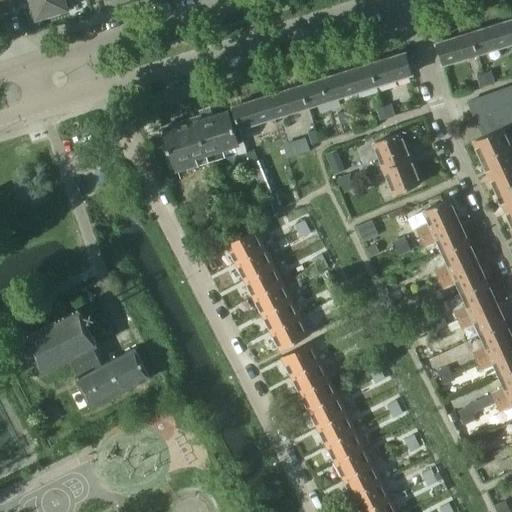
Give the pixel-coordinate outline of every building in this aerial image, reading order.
[(64,0),(29,0),(32,9),(31,12),(32,15),(34,17),(35,20),(67,10),(64,0)] [(504,22),(469,33),(475,54),(511,43),(504,22)] [(442,65),(475,54),(469,33),(435,44),(442,65)] [(405,53),(369,65),(375,86),(411,74),(405,53)] [(369,65),(335,75),(341,96),(375,86),(369,65)] [(490,71),(481,74),(485,86),(494,83),(490,71)] [(476,76),(480,87),(485,86),(481,74),(476,76)] [(335,75),(300,86),(307,107),(341,96),(335,75)] [(300,86),(266,97),(273,117),(307,107),(300,86)] [(511,123),(511,86),(468,103),(483,137),(502,128),(511,123)] [(238,128),(273,117),(266,97),(231,107),(238,128)] [(390,104),(383,107),(387,118),(394,116),(390,104)] [(376,109),(380,121),(387,118),(383,107),(376,109)] [(201,117),(194,119),(206,155),(235,146),(238,155),(246,152),(243,142),(238,144),(228,111),(201,120),(201,117)] [(208,160),(206,155),(194,119),(162,129),(168,148),(166,148),(167,151),(165,152),(170,168),(174,167),(175,170),(208,160)] [(472,142),(481,160),(511,146),(511,136),(507,139),(502,128),(483,137),(472,142)] [(311,144),(318,142),(315,130),(308,132),(311,144)] [(409,160),(399,133),(373,144),(380,162),(373,164),(374,169),(370,171),(372,176),(381,173),(380,171),(383,170),(409,160)] [(511,146),(481,160),(488,177),(511,165),(511,146)] [(272,191),(263,167),(260,167),(254,150),(246,153),(262,195),(272,191)] [(419,184),(409,160),(383,170),(393,195),(419,184)] [(511,165),(488,177),(496,193),(511,185),(511,165)] [(349,174),(338,179),(341,186),(352,181),(349,174)] [(352,181),(341,186),(344,193),(355,188),(352,181)] [(511,185),(496,193),(503,209),(511,205),(511,185)] [(220,201),(216,190),(209,192),(212,204),(220,201)] [(274,193),(266,196),(271,211),(279,208),(274,193)] [(416,229),(420,239),(458,222),(448,199),(422,211),(428,224),(416,229)] [(511,205),(503,209),(510,225),(511,224),(511,205)] [(295,225),(298,231),(307,227),(304,221),(295,225)] [(458,222),(420,239),(424,247),(436,241),(442,254),(468,242),(458,222)] [(262,226),(255,230),(227,244),(236,262),(264,248),(271,244),(262,226)] [(314,240),(307,227),(298,231),(305,245),(314,240)] [(393,242),(396,249),(407,244),(404,237),(393,242)] [(468,242),(442,254),(447,265),(435,271),(439,280),(477,263),(468,242)] [(407,244),(396,249),(398,255),(409,251),(407,244)] [(272,264),(264,248),(236,262),(244,278),(272,264)] [(313,259),(315,265),(324,261),(321,255),(313,259)] [(324,261),(315,265),(318,271),(327,266),(324,261)] [(477,263),(439,280),(442,288),(455,282),(461,295),(486,283),(477,263)] [(272,264),(244,278),(253,295),(281,281),(272,264)] [(281,281),(253,295),(262,313),(290,298),(281,281)] [(486,283),(461,295),(466,306),(453,312),(457,321),(495,303),(486,283)] [(427,284),(416,289),(420,297),(431,292),(427,284)] [(330,294),(333,299),(341,295),(339,289),(330,294)] [(388,295),(391,302),(402,296),(399,290),(388,295)] [(341,295),(333,299),(336,305),(344,301),(341,295)] [(290,298),(262,313),(271,331),(299,317),(290,298)] [(495,303),(457,321),(461,329),(473,323),(479,336),(505,324),(495,303)] [(105,363),(97,346),(79,310),(15,342),(26,364),(35,360),(42,374),(70,360),(79,376),(75,378),(81,390),(71,395),(79,410),(88,405),(90,408),(150,378),(134,348),(110,360),(107,362),(105,363)] [(299,317),(271,331),(280,349),(308,335),(299,317)] [(443,318),(432,324),(436,331),(447,326),(443,318)] [(511,339),(505,324),(479,336),(484,347),(472,353),(476,362),(511,345),(511,339)] [(447,326),(436,331),(439,337),(450,332),(447,326)] [(352,336),(355,342),(368,336),(365,330),(352,336)] [(368,336),(355,342),(358,348),(371,342),(368,336)] [(282,357),(290,374),(319,360),(310,343),(282,357)] [(511,345),(476,362),(480,370),(492,365),(498,377),(511,369),(511,345)] [(319,360),(290,374),(299,391),(327,377),(319,360)] [(383,365),(379,368),(378,367),(370,371),(373,377),(381,372),(385,370),(383,365)] [(437,372),(440,378),(451,373),(448,366),(437,372)] [(511,369),(498,377),(503,388),(491,394),(495,403),(511,395),(511,369)] [(384,378),(381,372),(373,377),(375,382),(384,378)] [(451,373),(440,378),(443,385),(454,380),(451,373)] [(327,377),(299,391),(308,408),(336,394),(327,377)] [(336,394),(308,408),(317,425),(344,411),(336,394)] [(511,395),(495,403),(499,411),(511,406),(511,407),(511,395)] [(387,405),(390,411),(399,407),(396,401),(387,405)] [(399,407),(390,411),(393,417),(401,413),(399,407)] [(344,411),(317,425),(325,443),(353,428),(344,411)] [(353,428),(325,443),(334,459),(362,445),(353,428)] [(404,440),(407,446),(416,441),(413,435),(404,440)] [(416,441),(407,446),(410,451),(419,447),(416,441)] [(362,445),(334,459),(342,476),(370,462),(362,445)] [(479,451),(468,457),(472,463),(482,458),(479,451)] [(482,458),(472,463),(475,470),(486,464),(482,458)] [(370,462),(342,476),(351,493),(379,479),(370,462)] [(422,474),(425,480),(433,475),(430,470),(422,474)] [(433,475),(425,480),(428,485),(436,481),(433,475)] [(379,479),(351,493),(360,511),(388,497),(379,479)] [(395,511),(388,497),(360,511),(395,511)] [(505,501),(494,507),(496,511),(499,511),(508,508),(505,501)]
